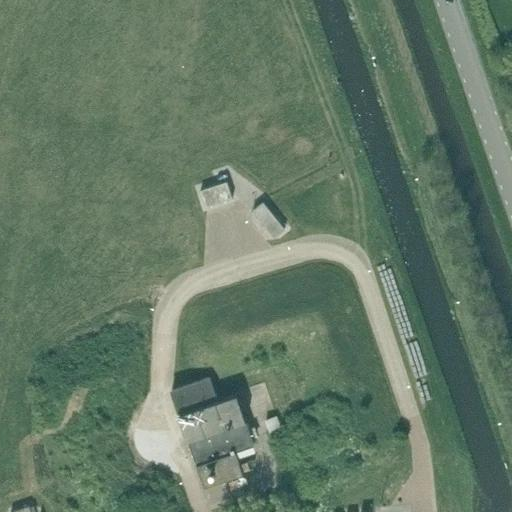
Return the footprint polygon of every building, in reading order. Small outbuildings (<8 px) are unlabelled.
[(232,198),(226,181),(200,191),(206,208),(232,198)] [(260,198),(249,206),(272,233),(282,224),(260,198)] [(254,445),(245,420),(247,420),(238,393),(218,400),(210,377),(172,390),(180,412),(179,413),(188,440),(189,440),(205,486),(243,473),(236,451),(254,445)] [(280,428),(276,417),(266,420),(270,432),(280,428)] [(244,492),(242,485),(230,489),(233,496),(244,492)]
